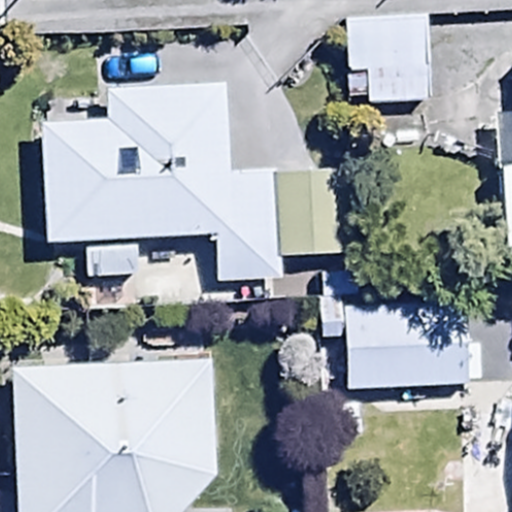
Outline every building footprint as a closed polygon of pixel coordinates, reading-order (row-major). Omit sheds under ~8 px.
[(424,0),(340,0),(342,67),(426,65),(424,0)] [(270,261),(267,180),(219,181),(218,91),(101,93),(101,127),(34,128),(36,248),(78,248),(78,284),(134,283),(133,242),(208,241),(209,287),(270,286),(270,261)] [(511,250),(511,172),(492,173),(496,251),(511,250)] [(267,180),(270,261),(338,261),(337,179),(267,180)] [(343,354),(461,349),(457,264),(339,270),(343,354)] [(188,368),(5,370),(8,511),(182,511),(210,481),(208,387),(188,368)]
